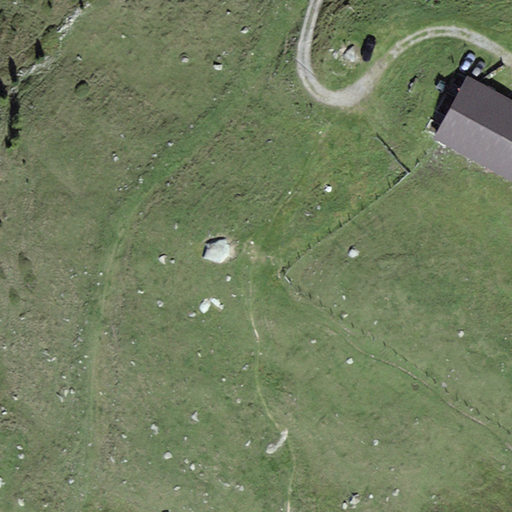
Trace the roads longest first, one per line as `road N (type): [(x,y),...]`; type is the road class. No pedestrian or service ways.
road 1 (track): [(350,99),(415,36),(448,30),(486,41),(511,65)]
road 2 (track): [(350,99),(328,100),(310,79),(302,54),(316,0)]
